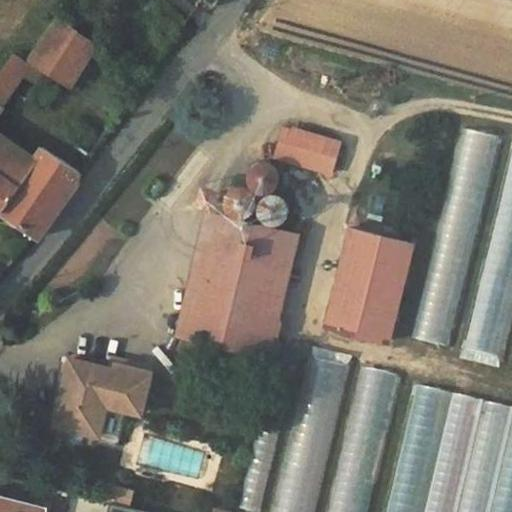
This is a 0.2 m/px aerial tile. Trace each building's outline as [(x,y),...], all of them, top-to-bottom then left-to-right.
[(48,69),(71,85),(96,47),(58,18),(31,58),(33,59),(48,69)] [(18,57),(23,60),(26,55),(21,51),(18,57)] [(0,71),(0,100),(3,102),(24,73),(30,64),(23,60),(18,57),(13,54),(0,71)] [(30,64),(24,73),(39,83),(48,69),(33,59),(30,64)] [(286,127),(278,157),(330,172),(339,142),(286,127)] [(462,132),(461,155),(478,155),(478,166),(494,166),(496,133),(462,132)] [(36,157),(0,133),(0,176),(15,187),(36,157)] [(81,173),(42,147),(36,157),(15,187),(0,176),(0,210),(39,237),(79,182),(81,173)] [(143,192),(154,201),(165,186),(155,178),(143,192)] [(203,184),(194,204),(212,213),(222,194),(203,184)] [(169,316),(165,331),(270,356),(298,236),(207,214),(181,319),(169,316)] [(349,229),(326,327),(390,342),(413,245),(349,229)] [(65,261),(98,283),(107,269),(77,245),(65,261)] [(511,268),(486,263),(468,350),(501,357),(511,303),(511,268)] [(460,293),(425,286),(414,336),(448,344),(460,293)] [(306,511),(346,365),(310,356),(273,511),(306,511)] [(70,358),(54,425),(99,435),(119,440),(127,410),(141,413),(151,372),(116,364),(115,369),(70,358)] [(369,511),(397,373),(357,365),(327,511),(369,511)] [(511,511),(511,405),(412,386),(386,511),(511,511)] [(255,446),(240,506),(258,511),(273,450),(255,446)] [(0,496),(0,511),(45,511),(46,508),(0,496)]
